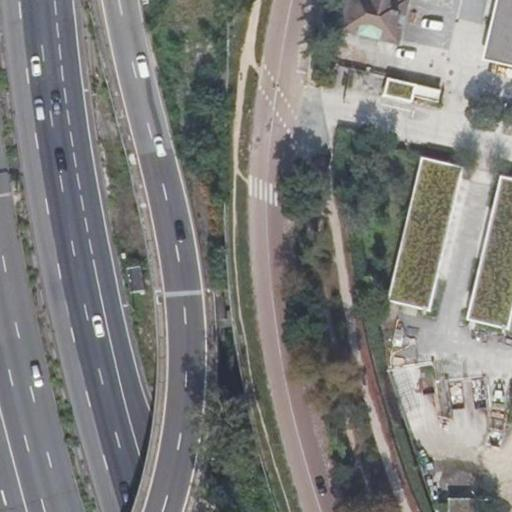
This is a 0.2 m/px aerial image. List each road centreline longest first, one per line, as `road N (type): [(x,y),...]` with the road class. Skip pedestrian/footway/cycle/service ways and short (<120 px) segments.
road 1 (motorway): [(168,511),(186,425),(185,295),(118,0)]
road 2 (unclassified): [(324,511),(285,370),(268,192),(296,0)]
road 3 (trunk): [(175,511),(78,261)]
road 4 (trunk): [(78,261),(38,0)]
road 5 (trunk): [(141,511),(78,261)]
road 6 (trunk): [(0,329),(45,511)]
road 7 (trunk): [(0,345),(13,511)]
